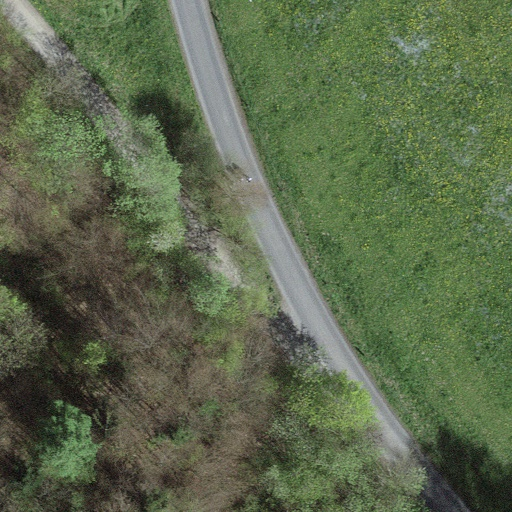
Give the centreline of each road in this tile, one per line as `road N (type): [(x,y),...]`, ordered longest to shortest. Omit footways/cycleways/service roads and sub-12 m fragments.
road 1 (track): [(409,463),(192,239),(0,0)]
road 2 (unclassified): [(190,0),(217,110),(322,336),(448,511)]
